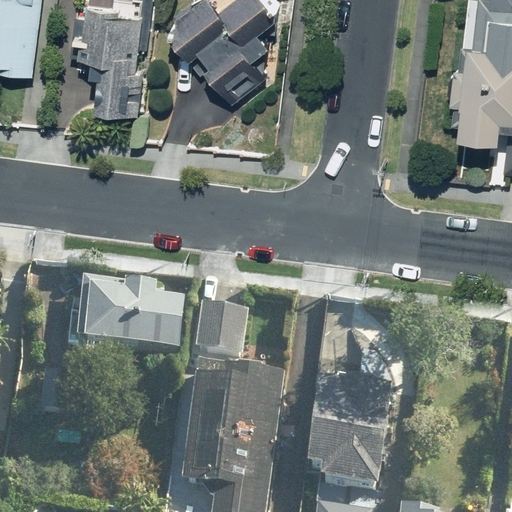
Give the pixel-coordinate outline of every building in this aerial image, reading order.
[(0,0),(0,68),(44,72),(46,57),(41,57),(43,38),(48,39),(48,31),(43,30),(44,20),(56,21),(57,0),(0,0)] [(158,40),(161,0),(82,0),(79,39),(85,40),(83,55),(100,57),(95,108),(140,113),(137,140),(153,141),(156,110),(146,109),(152,40),(158,40)] [(209,64),(248,111),(274,90),(265,80),(273,73),(259,56),(277,41),(265,26),(288,6),(282,0),(229,0),(227,2),(225,0),(196,0),(182,13),(185,16),(171,27),(197,57),(206,49),(215,59),(209,64)] [(511,0),(484,0),(482,37),(474,36),(472,63),(459,62),(456,97),(471,98),(468,132),(508,136),(509,129),(511,129),(511,141),(511,147),(509,147),(507,170),(511,170),(511,0)] [(166,299),(167,282),(135,281),(135,284),(96,282),(96,279),(85,279),(84,303),(72,303),(70,350),(82,350),(81,366),(117,367),(117,351),(184,354),(186,300),(166,299)] [(252,312),(201,308),(197,353),(249,357),(252,312)] [(215,490),(212,511),(273,511),(289,373),(200,363),(186,486),(215,490)] [(73,378),(47,376),(44,413),(71,415),(73,378)] [(382,391),(383,382),(340,378),(340,384),(321,382),(313,471),(324,473),(323,488),(382,493),(383,480),(405,482),(414,394),(382,391)] [(308,511),(365,511),(366,500),(310,497),(308,511)]
